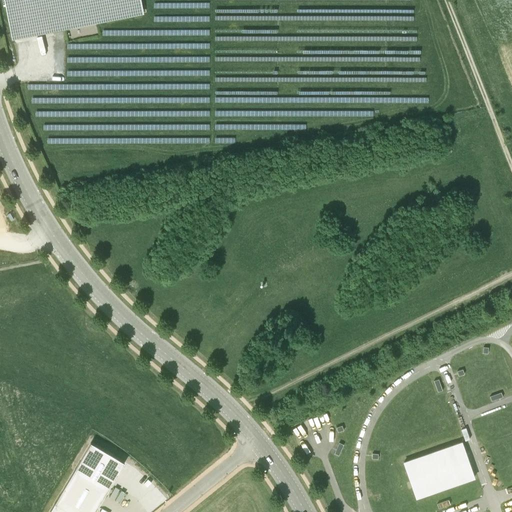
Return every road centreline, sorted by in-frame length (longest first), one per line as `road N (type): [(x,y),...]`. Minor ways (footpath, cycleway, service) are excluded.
road 1 (tertiary): [(259,441),(74,267),(0,142)]
road 2 (track): [(511,273),(233,412)]
road 3 (unclassified): [(439,365),(407,377),(369,421),(359,465),(365,511)]
road 4 (track): [(511,167),(446,0)]
road 5 (unclassified): [(491,501),(439,365)]
